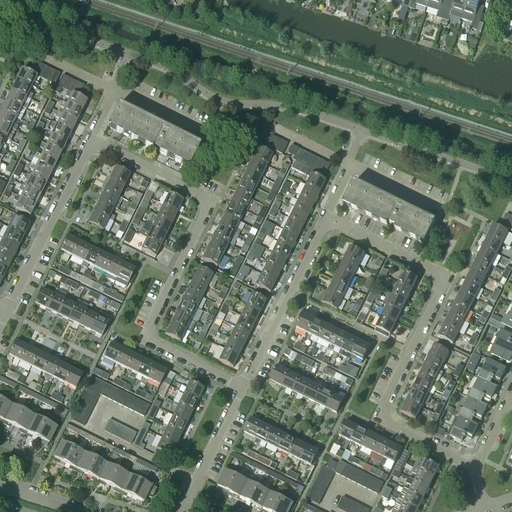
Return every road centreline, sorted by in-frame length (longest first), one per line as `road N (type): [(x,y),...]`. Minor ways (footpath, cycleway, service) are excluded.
road 1 (residential): [(89,141),(209,198),(143,339),(241,386)]
road 2 (residential): [(323,220),(446,282),(380,417),(475,467)]
road 3 (residential): [(4,312),(89,141)]
road 4 (residential): [(241,386),(323,220)]
road 5 (residential): [(436,211),(349,166),(323,220)]
road 6 (residential): [(89,141),(114,90),(197,131)]
road 7 (residential): [(181,511),(241,386)]
